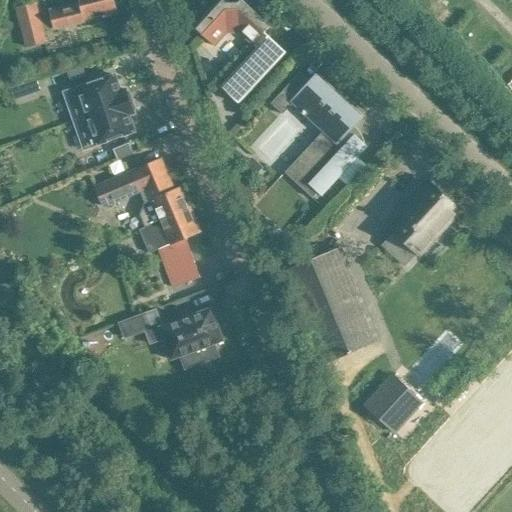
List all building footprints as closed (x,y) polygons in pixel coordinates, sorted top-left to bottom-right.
[(55,28),(117,12),(113,0),(80,0),(81,3),(51,11),(52,14),(41,16),(38,1),(16,7),(24,47),(47,41),(44,29),(55,26),(55,28)] [(253,45),(256,42),(260,45),(222,87),(239,103),(286,52),(264,33),(270,26),(242,0),(240,0),(238,2),(226,3),(223,0),(222,0),(196,29),(215,46),(227,33),(240,32),(253,45)] [(480,32),(496,43),(505,31),(489,20),(480,32)] [(205,72),(212,69),(209,60),(202,62),(205,72)] [(300,72),(271,103),(283,114),(294,102),(303,111),(301,112),(304,115),(306,113),(324,130),(285,172),(313,198),(318,192),(322,196),(368,146),(349,129),(363,115),(319,74),(311,82),(300,72)] [(120,91),(115,75),(64,92),(74,121),(130,101),(126,89),(120,91)] [(84,149),(134,131),(128,115),(134,113),(130,101),(74,121),(84,149)] [(129,143),(114,149),(118,159),(133,153),(129,143)] [(264,168),(252,157),(238,171),(245,178),(241,183),(247,198),(256,188),(250,182),(264,168)] [(174,190),(161,159),(95,186),(104,207),(146,189),(151,200),(144,202),(140,214),(145,226),(189,207),(181,187),(174,190)] [(406,266),(458,209),(430,183),(401,215),(406,219),(383,244),(406,266)] [(200,232),(189,207),(145,226),(140,229),(149,252),(159,248),(172,287),(200,277),(186,238),(200,232)] [(342,248),(282,272),(320,365),(380,340),(342,248)] [(202,363),(219,356),(214,344),(223,340),(212,308),(159,327),(171,359),(197,350),(202,363)] [(125,338),(151,328),(146,313),(120,323),(125,338)] [(424,403),(392,374),(362,405),(396,435),(424,403)]
